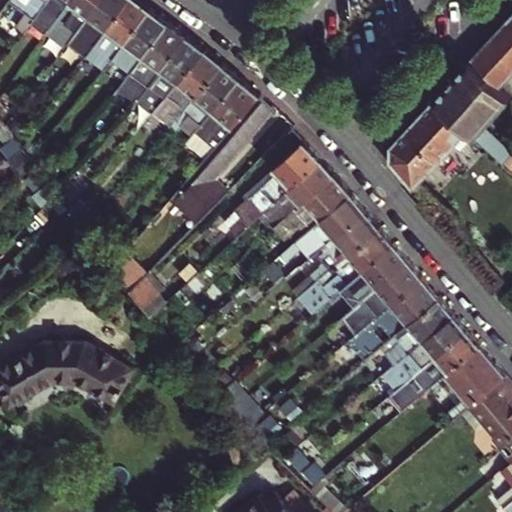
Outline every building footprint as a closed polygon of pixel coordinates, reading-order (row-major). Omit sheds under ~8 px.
[(49,0),(46,5),(41,12),(49,19),(58,8),(64,13),(66,10),(71,4),(73,0),(49,0)] [(73,0),(71,4),(75,7),(89,18),(102,0),(73,0)] [(98,39),(127,0),(102,0),(89,18),(85,23),(94,30),(83,46),(90,51),(98,39)] [(116,53),(152,7),(142,0),(127,0),(98,39),(109,48),(116,53)] [(89,18),(75,7),(71,13),(66,10),(64,13),(63,15),(81,28),(85,23),(89,18)] [(169,20),(152,7),(116,53),(123,59),(132,66),(138,59),(169,20)] [(52,20),(56,24),(63,15),(64,13),(58,8),(49,19),(52,20)] [(511,10),(470,57),(498,84),(511,69),(511,10)] [(56,24),(52,20),(46,27),(51,31),(56,24)] [(169,20),(138,59),(145,66),(142,70),(151,79),(189,35),(169,20)] [(156,107),(207,48),(189,35),(151,79),(140,92),(156,107)] [(116,53),(109,48),(102,55),(109,61),(116,53)] [(172,123),(225,63),(207,48),(156,107),(155,108),(172,123)] [(498,84),(470,57),(434,96),(470,129),(501,158),(511,148),(482,122),(509,93),(498,84)] [(132,66),(123,59),(113,72),(121,79),(132,66)] [(132,66),(121,79),(119,82),(136,96),(140,92),(151,79),(142,70),(145,66),(138,59),(132,66)] [(242,77),(225,63),(172,123),(178,128),(181,124),(191,113),(202,122),(242,77)] [(261,92),(242,77),(202,122),(196,129),(215,145),(261,92)] [(199,217),(228,187),(215,176),(210,181),(204,176),(213,166),(216,169),(273,104),(261,92),(215,145),(205,157),(172,194),(199,217)] [(390,144),(389,160),(411,184),(452,140),(456,144),(470,129),(434,96),(390,144)] [(20,111),(1,97),(0,99),(0,116),(4,121),(8,127),(13,119),(20,111)] [(191,113),(181,124),(192,134),(196,129),(202,122),(191,113)] [(21,143),(29,131),(13,119),(8,127),(16,137),(21,143)] [(16,137),(8,127),(4,121),(0,124),(0,133),(8,143),(16,137)] [(192,134),(186,141),(205,157),(215,145),(196,129),(192,134)] [(8,143),(4,146),(14,159),(26,150),(21,143),(16,137),(8,143)] [(274,199),(321,156),(320,156),(305,139),(273,167),(277,170),(248,197),(233,210),(240,218),(230,227),(228,229),(234,236),(263,208),(274,199)] [(334,171),(321,156),(274,199),(288,214),(334,171)] [(47,178),(37,165),(25,174),(36,188),(47,178)] [(219,171),(216,169),(213,166),(204,176),(210,181),(215,176),(219,171)] [(277,170),(273,167),(245,193),(248,197),(277,170)] [(352,192),(334,171),(288,214),(277,223),(274,227),(284,238),(299,224),(302,228),(317,214),(322,218),(352,192)] [(47,178),(36,188),(47,203),(58,192),(56,189),(47,178)] [(58,192),(47,203),(52,209),(46,215),(52,222),(69,206),(58,192)] [(352,192),(322,218),(321,218),(334,233),(365,207),(352,192)] [(288,214),(274,199),(263,208),(271,217),(277,223),(288,214)] [(379,223),(365,207),(334,233),(339,239),(320,256),(324,261),(311,272),(316,277),(379,223)] [(240,218),(233,210),(223,219),(230,227),(240,218)] [(277,223),(271,217),(261,227),(267,233),(274,227),(277,223)] [(311,237),(305,243),(312,252),(334,233),(321,218),(306,232),(311,237)] [(379,223),(316,277),(299,292),(307,300),(311,296),(317,304),(339,285),(363,264),(392,239),(379,223)] [(227,241),(234,236),(228,229),(221,235),(227,241)] [(300,246),(305,243),(311,237),(306,232),(295,241),(300,246)] [(354,303),(356,301),(359,298),(408,257),(392,239),(363,264),(339,285),(354,303)] [(295,241),(283,251),(289,258),(301,247),(300,246),(295,241)] [(148,270),(126,248),(113,263),(132,287),(148,270)] [(283,251),(253,277),(263,288),(293,262),(289,258),(283,251)] [(172,279),(179,286),(206,261),(200,254),(172,279)] [(394,299),(423,274),(408,257),(359,298),(368,308),(388,292),(394,299)] [(149,269),(148,270),(132,287),(151,311),(166,298),(159,289),(165,284),(149,269)] [(292,287),(297,294),(299,292),(316,277),(311,272),(292,287)] [(440,293),(423,274),(394,299),(379,311),(387,321),(383,325),(360,345),(362,348),(368,355),(440,293)] [(375,315),(379,311),(394,299),(388,292),(368,308),(359,298),(356,301),(367,315),(371,319),(375,315)] [(409,349),(454,310),(440,293),(368,355),(361,361),(367,368),(374,362),(382,371),(409,349)] [(348,331),(367,315),(356,301),(354,303),(340,315),(337,318),(348,331)] [(467,326),(454,310),(409,349),(382,371),(395,387),(413,372),(467,326)] [(379,311),(375,315),(383,325),(387,321),(379,311)] [(436,379),(480,341),(467,326),(413,372),(395,387),(388,394),(400,408),(425,388),(436,379)] [(88,341),(47,339),(0,364),(0,382),(12,403),(57,378),(75,378),(116,400),(135,366),(88,341)] [(468,404),(473,399),(506,372),(480,341),(436,379),(425,388),(435,399),(450,387),(450,380),(454,377),(468,394),(460,400),(447,412),(452,418),(468,404)] [(368,355),(362,348),(351,356),(357,364),(361,361),(368,355)] [(485,414),(480,418),(500,440),(497,443),(510,459),(511,457),(511,394),(511,393),(511,378),(506,372),(473,399),(485,414)] [(450,380),(450,387),(460,400),(468,394),(454,377),(450,380)] [(246,396),(230,378),(217,389),(233,406),(246,396)] [(248,423),(262,412),(247,395),(246,396),(233,406),(248,423)] [(468,404),(480,418),(485,414),(473,399),(468,404)] [(511,457),(510,459),(500,468),(511,480),(511,497),(505,504),(511,511),(511,457)] [(332,492),(318,478),(311,485),(325,499),(332,492)] [(234,511),(296,511),(275,489),(264,499),(257,491),(234,511)]
